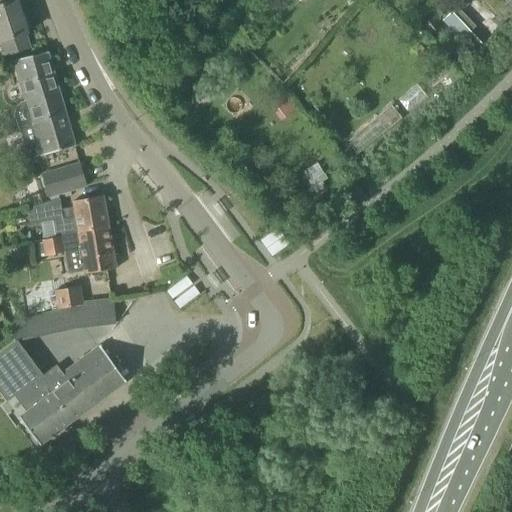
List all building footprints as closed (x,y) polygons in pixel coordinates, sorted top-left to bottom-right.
[(23,18),(18,1),(0,6),(0,42),(4,54),(30,46),(26,34),(28,33),(26,28),(28,27),(25,17),(23,18)] [(450,29),(443,35),(470,63),(486,48),(453,13),(443,22),(450,29)] [(18,129),(32,125),(66,116),(47,52),(14,62),(25,102),(21,103),(18,106),(14,115),(18,129)] [(75,146),(66,116),(32,125),(18,129),(19,130),(20,130),(26,151),(33,149),(36,158),(75,146)] [(49,198),(88,187),(80,161),(42,172),(49,198)] [(108,227),(103,196),(72,202),(72,204),(73,208),(66,209),(61,210),(59,199),(26,209),(29,225),(53,221),(56,237),(108,227)] [(116,269),(108,227),(56,237),(56,238),(41,241),(44,256),(80,249),(85,272),(85,275),(116,269)] [(183,274),(163,290),(177,308),(197,292),(183,274)] [(55,291),(57,307),(83,302),(80,286),(55,291)] [(113,304),(96,305),(98,326),(115,324),(113,304)] [(14,343),(0,353),(0,393),(7,402),(15,396),(43,375),(18,343),(17,341),(14,343)] [(40,446),(126,381),(99,346),(56,379),(61,386),(19,418),(40,446)]
